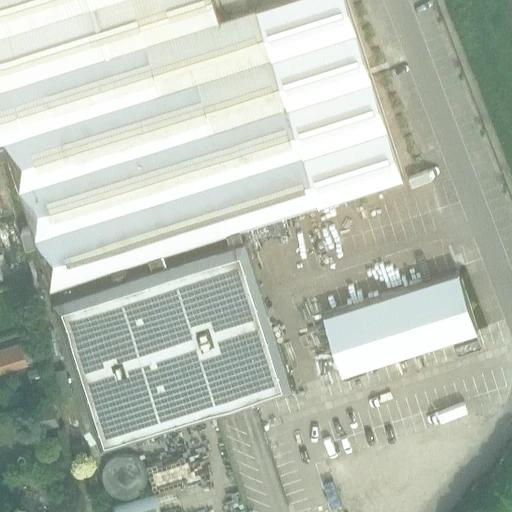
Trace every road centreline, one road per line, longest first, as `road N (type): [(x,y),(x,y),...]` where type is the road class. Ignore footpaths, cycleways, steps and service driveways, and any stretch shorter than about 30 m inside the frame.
road 1 (unknown): [(473,212),(319,265),(290,284),(291,328),(322,420)]
road 2 (unknown): [(511,346),(322,420)]
